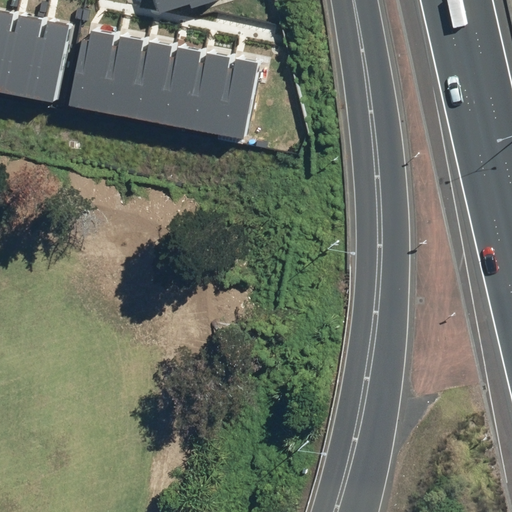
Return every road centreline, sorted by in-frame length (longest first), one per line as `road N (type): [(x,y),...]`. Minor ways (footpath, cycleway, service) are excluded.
road 1 (motorway): [(366,511),(397,354),(403,226),(371,0)]
road 2 (motorway): [(511,186),(468,0)]
